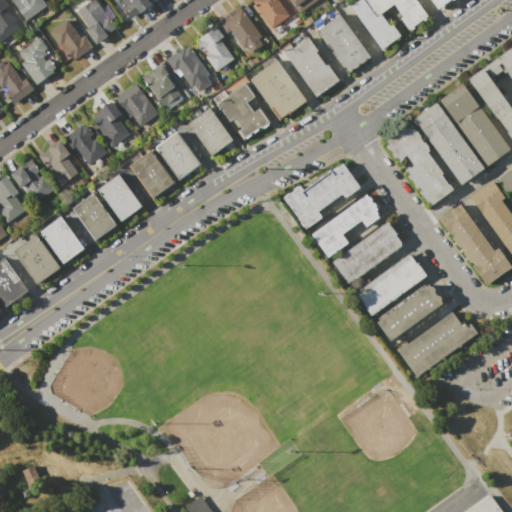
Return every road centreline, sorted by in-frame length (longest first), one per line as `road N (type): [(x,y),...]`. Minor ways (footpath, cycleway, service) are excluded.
road 1 (residential): [(0,355),(195,217),(325,148),(511,12)]
road 2 (residential): [(487,0),(336,110),(216,181)]
road 3 (residential): [(511,292),(492,303),(473,300),(336,110)]
road 4 (residential): [(216,181),(0,333)]
road 5 (residential): [(199,0),(0,144)]
